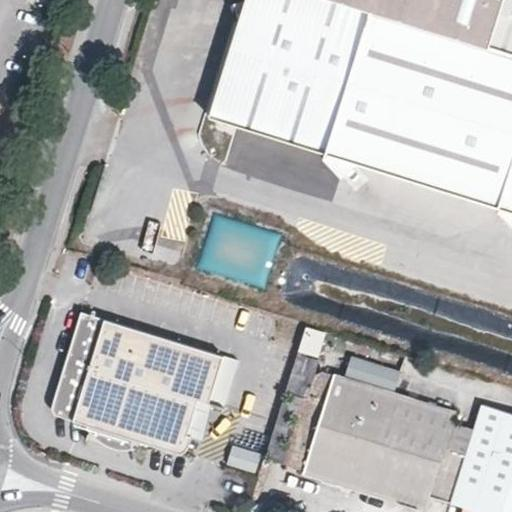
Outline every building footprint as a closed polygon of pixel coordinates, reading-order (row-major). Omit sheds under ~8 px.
[(511,0),(248,0),(216,114),(332,149),(330,154),(347,174),(360,158),(504,202),(502,207),(511,217),(511,0)] [(205,398),(215,401),(229,355),(87,311),(57,411),(93,422),(98,429),(106,439),(116,445),(125,448),(139,448),(143,437),(192,453),(199,434),(194,432),(205,398)] [(299,351),(321,356),(327,330),(305,324),(299,351)] [(297,352),(285,389),(307,396),(319,359),(297,352)] [(244,359),(229,355),(215,401),(229,406),(244,359)] [(309,472),(367,489),(395,393),(398,384),(393,382),(394,377),(354,365),(350,379),(322,370),(314,395),(331,400),(309,472)] [(395,393),(367,489),(432,507),(436,494),(442,472),(466,477),(481,432),(456,424),(459,412),(395,393)] [(511,511),(511,410),(490,403),(481,432),(466,477),(442,472),(436,494),(470,504),(467,511),(511,511)]
